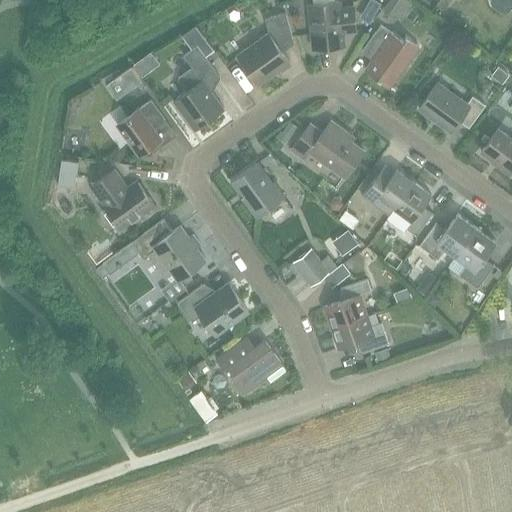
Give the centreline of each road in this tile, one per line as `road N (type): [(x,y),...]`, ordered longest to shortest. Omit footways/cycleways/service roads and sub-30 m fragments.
road 1 (residential): [(324,402),(296,325),(200,193),(197,170),(206,157),(297,90),(332,84),(511,214)]
road 2 (residential): [(0,511),(324,402)]
road 3 (residential): [(511,347),(453,354),(324,402)]
